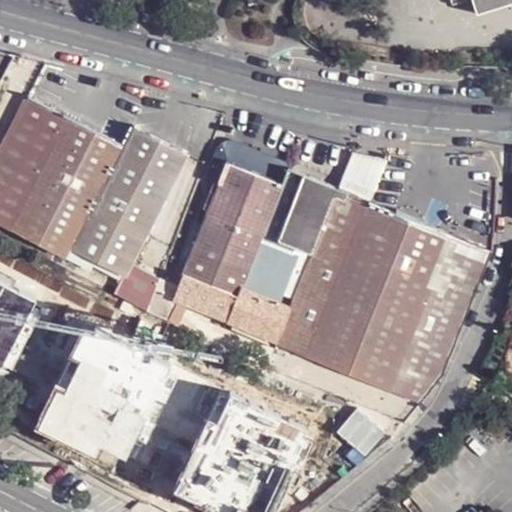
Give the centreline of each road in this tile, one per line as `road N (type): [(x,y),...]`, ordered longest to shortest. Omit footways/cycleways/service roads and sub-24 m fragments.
road 1 (tertiary): [(511,118),(335,101),(0,13)]
road 2 (residential): [(335,511),(430,422),(487,321),(509,267),(511,191)]
